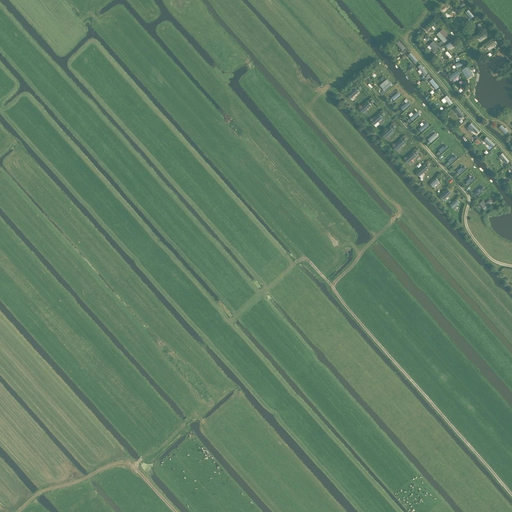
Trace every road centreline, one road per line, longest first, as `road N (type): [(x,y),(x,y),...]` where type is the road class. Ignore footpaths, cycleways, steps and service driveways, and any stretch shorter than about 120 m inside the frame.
road 1 (track): [(511,495),(306,258),(198,349),(223,380),(218,394),(141,458)]
road 2 (track): [(511,158),(407,44)]
road 3 (track): [(135,466),(110,463),(42,490),(17,511)]
